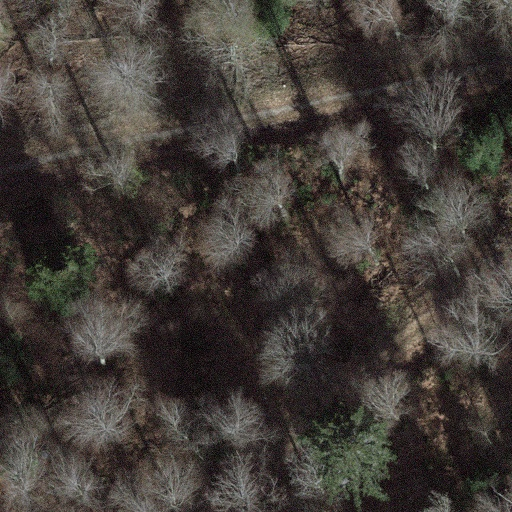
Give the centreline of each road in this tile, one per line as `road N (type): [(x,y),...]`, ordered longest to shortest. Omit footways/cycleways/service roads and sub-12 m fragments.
road 1 (track): [(0,185),(511,60)]
road 2 (track): [(206,511),(511,264)]
